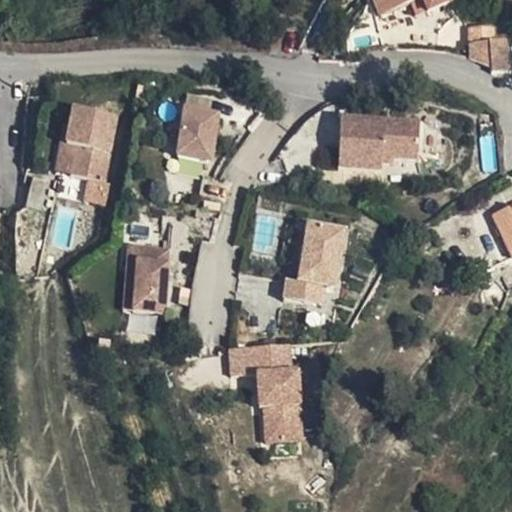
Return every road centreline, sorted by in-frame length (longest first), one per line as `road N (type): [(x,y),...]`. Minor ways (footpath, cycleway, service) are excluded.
road 1 (residential): [(6,65),(136,60),(311,77),(406,65),(466,74),(511,102)]
road 2 (residential): [(6,65),(0,185)]
